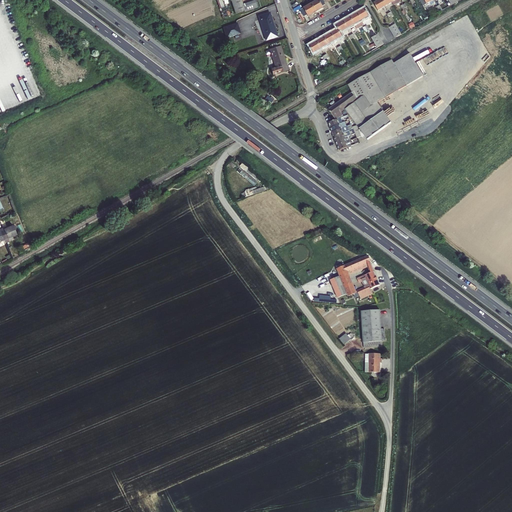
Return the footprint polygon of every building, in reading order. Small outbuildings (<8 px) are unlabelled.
[(221,0),(216,0),(219,9),(224,7),(221,0)] [(231,0),(235,13),(244,11),(244,12),(258,7),(256,0),(242,4),(240,0),(231,0)] [(317,0),(311,4),(303,8),(300,10),(304,17),(307,15),(308,17),(316,12),(323,8),(322,6),(326,4),(323,0),(324,0),(327,0),(328,0),(317,0)] [(401,0),(379,0),(374,3),(378,11),(392,2),(393,5),(400,1),(401,0)] [(368,16),(364,9),(336,25),(338,29),(309,46),(313,53),(342,36),(340,33),(354,24),(357,29),(364,25),(363,23),(370,19),(368,16)] [(258,16),(266,40),(277,37),(270,13),(258,16)] [(401,34),(397,27),(395,24),(389,28),(395,38),(401,34)] [(240,26),(227,30),(230,40),(243,35),(240,26)] [(371,38),(373,41),(375,44),(377,48),(384,44),(382,41),(378,34),(371,38)] [(280,46),(270,49),(275,67),(271,69),(272,75),(287,70),(280,46)] [(377,103),(406,86),(423,76),(410,54),(394,63),(392,60),(348,85),(352,92),(351,93),(357,101),(355,103),(345,109),(351,118),(353,120),(360,129),(368,140),(391,123),(377,103)] [(357,101),(351,93),(328,109),(336,120),(343,116),(340,112),(345,108),(345,109),(355,103),(357,101)] [(330,128),(342,123),(341,120),(347,118),(348,121),(350,120),(348,115),(336,120),(328,123),(330,128)] [(344,127),(343,125),(342,123),(330,128),(332,132),(344,127)] [(354,123),(351,124),(352,125),(353,129),(355,134),(356,136),(357,138),(361,137),(358,130),(357,126),(356,126),(355,126),(354,123)] [(344,127),(332,132),(333,137),(353,129),(352,125),(347,126),(344,127)] [(333,137),(335,141),(353,134),(355,134),(353,129),(333,137)] [(337,146),(350,141),(349,138),(354,136),(353,134),(335,141),(337,146)] [(350,141),(337,146),(339,151),(351,146),(350,143),(355,142),(356,144),(358,143),(357,138),(355,139),(350,141)] [(255,179),(257,176),(243,163),(237,170),(254,186),(258,182),(255,179)] [(8,228),(4,230),(8,239),(17,235),(13,226),(8,228)] [(9,242),(8,239),(4,230),(4,228),(0,229),(0,231),(4,240),(5,244),(9,242)] [(368,256),(337,269),(340,276),(347,294),(348,296),(353,294),(355,298),(359,296),(361,299),(373,294),(371,289),(380,285),(374,271),(357,279),(359,283),(362,282),(364,288),(355,292),(355,290),(358,288),(356,282),(352,284),(348,275),(363,269),(364,271),(372,268),(370,262),(368,256)] [(338,298),(347,294),(340,276),(330,281),(338,298)] [(364,348),(382,346),(380,310),(361,311),(364,348)] [(346,334),(339,339),(344,345),(350,339),(346,334)] [(380,354),(369,354),(369,359),(365,359),(365,373),(380,373),(380,363),(382,363),(382,359),(380,359),(380,354)]
